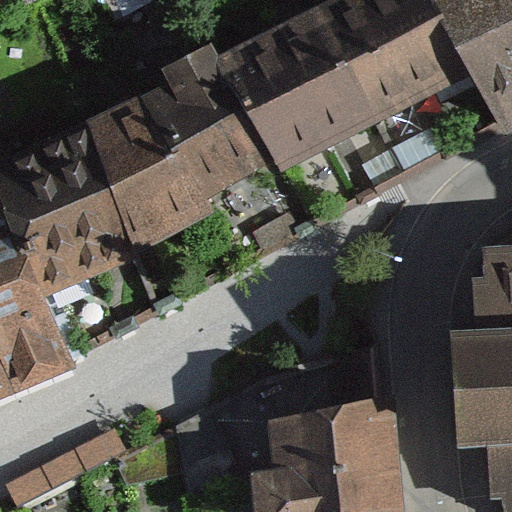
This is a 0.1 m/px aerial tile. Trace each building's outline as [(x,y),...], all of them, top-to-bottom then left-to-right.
[(482,83),(437,0),(380,0),(330,25),(384,134),(482,83)] [(511,0),(437,0),(482,83),(507,136),(511,133),(511,0)] [(384,134),(330,25),(230,81),(273,170),(282,186),(384,134)] [(273,170),(230,81),(215,55),(179,74),(187,89),(147,108),(204,207),(273,170)] [(204,207),(147,108),(90,138),(148,262),(215,225),(204,207)] [(90,138),(0,181),(0,229),(41,312),(148,262),(90,138)] [(41,312),(0,229),(0,387),(8,404),(71,371),(41,312)] [(511,511),(511,254),(492,256),(494,289),(479,289),(482,340),(458,341),(465,454),(490,452),(494,503),(509,503),(509,511),(511,511)] [(0,408),(8,404),(0,387),(0,408)] [(391,511),(381,416),(274,427),(280,479),(260,481),(263,511),(391,511)]
